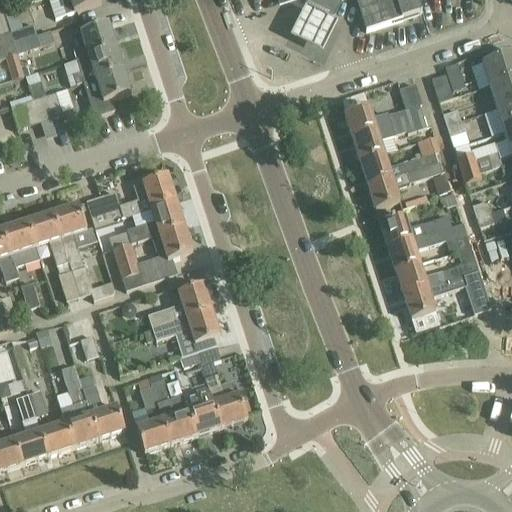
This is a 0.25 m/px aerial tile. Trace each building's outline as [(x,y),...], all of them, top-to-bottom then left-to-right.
[(47,0),(55,22),(82,13),(101,7),(99,0),(47,0)] [(416,0),(280,0),(281,4),(293,0),(306,0),(309,5),(333,16),(340,3),(349,0),(355,0),(366,34),(403,23),(403,22),(422,16),(416,0)] [(325,63),(345,22),(333,16),(309,5),(289,46),(325,63)] [(14,47),(37,39),(33,27),(10,34),(14,47)] [(74,54),(77,63),(116,50),(108,27),(80,36),(85,50),(74,54)] [(0,51),(14,47),(10,34),(0,37),(0,51)] [(18,57),(41,50),(54,46),(50,35),(37,39),(14,47),(18,57)] [(0,63),(18,57),(14,47),(0,51),(0,63)] [(87,85),(123,73),(116,50),(77,63),(81,76),(73,79),(75,85),(76,89),(84,86),(87,85)] [(489,90),(511,82),(511,57),(482,67),(489,90)] [(32,70),(22,73),(24,80),(34,77),(32,70)] [(111,103),(131,97),(123,73),(87,85),(84,86),(95,122),(98,121),(115,115),(111,103)] [(431,83),(439,107),(453,102),(445,79),(431,83)] [(511,107),(511,82),(489,90),(497,113),(511,107)] [(44,99),(45,98),(41,86),(28,90),(31,98),(32,103),(40,127),(52,123),(44,99)] [(352,142),(422,119),(419,110),(421,109),(415,89),(399,94),(405,114),(387,119),(387,118),(372,122),(364,95),(341,103),(346,117),(344,118),(352,142)] [(63,119),(57,100),(55,95),(45,98),(44,99),(52,123),(63,119)] [(30,130),(40,127),(32,103),(22,106),(30,130)] [(18,134),(30,130),(22,106),(10,110),(18,134)] [(504,136),(511,133),(511,107),(497,113),(504,136)] [(446,129),(460,125),(457,114),(443,119),(446,129)] [(407,138),(426,132),(422,119),(352,142),(359,166),(384,158),(380,146),(394,141),(393,140),(407,135),(407,138)] [(460,125),(446,129),(450,141),(464,136),(460,125)] [(511,159),(511,158),(511,133),(504,136),(508,146),(496,150),(498,156),(500,163),(511,159)] [(480,183),(474,164),(471,156),(457,161),(465,188),(480,183)] [(503,170),(500,163),(498,156),(487,159),(491,174),(503,170)] [(438,167),(434,157),(389,172),(384,158),(359,166),(367,190),(438,167)] [(487,159),(476,163),(480,177),(491,174),(487,159)] [(395,192),(441,177),(438,167),(367,190),(375,214),(400,206),(395,192)] [(95,231),(107,227),(151,213),(176,205),(168,179),(133,190),(137,204),(119,210),(115,196),(86,206),(95,231)] [(155,227),(127,236),(131,248),(184,231),(176,205),(151,213),(155,227)] [(476,221),(490,217),(486,206),(472,210),(476,221)] [(87,234),(85,227),(78,208),(53,217),(72,274),(83,270),(78,252),(96,246),(92,232),(87,234)] [(56,270),(69,266),(53,217),(27,225),(35,250),(48,246),(56,270)] [(480,232),(493,227),(490,217),(476,221),(480,232)] [(387,252),(452,231),(448,219),(408,232),(404,219),(379,227),(387,252)] [(40,264),(35,250),(27,225),(2,233),(15,272),(40,264)] [(470,251),(466,238),(462,228),(387,252),(395,276),(420,268),(415,255),(446,245),(450,258),(457,256),(470,251)] [(177,278),(172,263),(193,256),(184,231),(153,241),(159,261),(137,268),(131,248),(113,254),(126,295),(177,278)] [(18,282),(15,272),(2,233),(0,233),(0,269),(5,286),(18,282)] [(478,276),(475,265),(470,251),(457,256),(462,269),(424,282),(420,268),(395,276),(403,300),(478,276)] [(83,270),(72,274),(80,302),(91,298),(94,297),(92,293),(85,270),(83,270)] [(80,302),(72,274),(59,278),(58,279),(66,306),(80,302)] [(478,276),(403,300),(411,324),(435,316),(431,302),(468,290),(477,318),(491,314),(478,276)] [(28,314),(39,310),(32,287),(20,291),(28,314)] [(152,334),(212,314),(203,289),(178,297),(182,309),(148,320),(152,334)] [(0,335),(10,333),(1,304),(0,303),(0,335)] [(212,314),(152,334),(156,346),(190,335),(194,349),(220,340),(212,314)] [(40,353),(65,348),(62,330),(36,334),(40,353)] [(98,360),(92,340),(80,344),(87,364),(98,360)] [(200,367),(207,390),(221,432),(247,423),(239,398),(225,403),(213,366),(220,364),(216,351),(197,357),(200,367)] [(197,357),(182,362),(180,362),(184,372),(200,367),(197,357)] [(99,444),(79,382),(78,383),(74,369),(61,374),(72,409),(61,413),(66,426),(74,452),(99,444)] [(116,410),(103,414),(95,390),(94,391),(90,379),(79,382),(99,444),(125,435),(116,410)] [(180,391),(166,396),(161,379),(149,383),(154,399),(170,448),(196,440),(184,404),(180,391)] [(196,440),(221,432),(207,390),(196,394),(198,400),(184,404),(196,440)] [(27,398),(35,422),(48,418),(40,394),(27,398)] [(48,460),(39,435),(35,422),(27,398),(16,402),(23,425),(22,426),(26,439),(14,443),(22,469),(48,460)] [(144,457),(170,448),(154,399),(142,403),(150,427),(136,432),(144,457)] [(48,460),(74,452),(66,426),(39,435),(48,460)] [(14,443),(1,447),(0,444),(0,475),(22,469),(14,443)]
